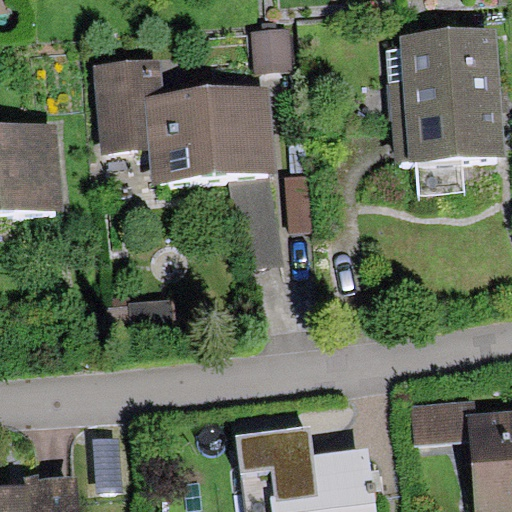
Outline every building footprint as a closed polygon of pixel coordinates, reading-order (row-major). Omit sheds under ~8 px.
[(511,43),(416,50),(424,169),(511,163),(511,43)] [(168,65),(104,71),(113,166),(172,160),(176,205),(314,192),(305,96),(172,108),(168,65)] [(78,135),(0,139),(0,230),(83,226),(78,135)] [(498,404),(423,412),(427,460),(485,454),(490,511),(511,511),(511,432),(501,433),(498,404)] [(399,511),(394,472),(281,487),(284,511),(399,511)] [(101,511),(101,493),(0,497),(0,511),(101,511)]
